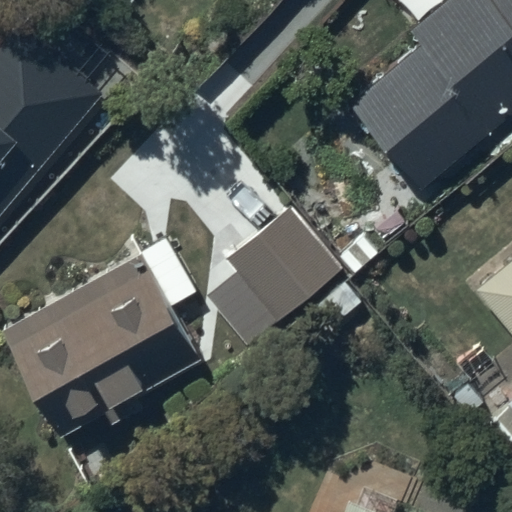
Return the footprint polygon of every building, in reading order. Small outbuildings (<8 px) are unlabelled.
[(354,88),(425,176),(511,105),(511,0),(436,0),(413,20),(423,32),(354,88)] [(341,260),(291,199),(230,248),(242,263),(211,288),(249,335),(341,260)] [(168,229),(5,322),(65,425),(205,345),(176,295),(199,282),(168,229)] [(511,247),(475,278),(511,322),(511,247)] [(409,511),(393,505),(400,489),(362,474),(356,490),(352,488),(342,511),(409,511)]
